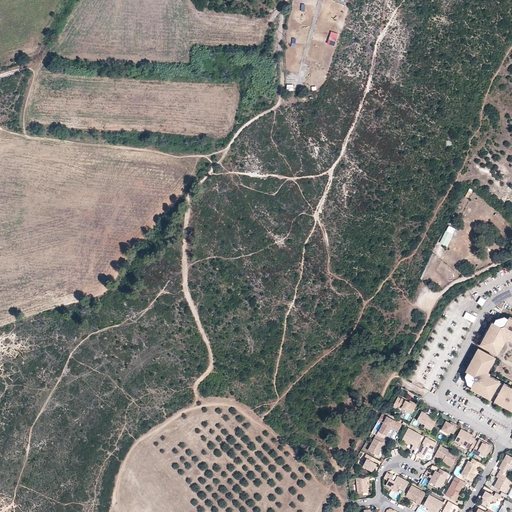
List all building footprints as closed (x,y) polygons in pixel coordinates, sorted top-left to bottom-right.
[(447,224),(439,243),(447,246),(455,228),(447,224)] [(480,297),(477,302),(482,306),(485,300),(480,297)] [(473,322),(476,317),(466,312),(464,317),(473,322)] [(511,321),(508,319),(504,317),(503,319),(498,321),(496,319),(494,323),(493,323),(490,327),(489,330),(486,334),(483,340),(481,345),(497,355),(498,352),(501,347),(504,341),(503,339),(508,338),(509,339),(511,341),(511,321)] [(495,358),(478,348),(466,372),(468,373),(465,377),(468,378),(469,382),(468,385),(472,387),(471,388),(491,399),(493,394),(494,392),(498,394),(497,396),(495,401),(511,410),(511,388),(489,376),(488,377),(486,372),(488,372),(495,358)] [(409,402),(401,398),(401,399),(398,397),(392,407),(396,409),(397,406),(412,414),(417,404),(412,401),(411,403),(409,402)] [(433,418),(426,414),(426,413),(422,411),(417,420),(426,425),(432,429),(438,418),(434,416),(433,418)] [(386,436),(391,426),(392,425),(398,428),(400,423),(387,416),(378,432),(386,436)] [(450,423),(446,421),(442,430),(449,434),(450,432),(454,434),(458,426),(454,424),(454,425),(450,423)] [(423,436),(409,428),(403,439),(411,443),(414,444),(412,448),(415,450),(418,444),(423,436)] [(473,435),(462,429),(455,441),(466,447),(469,442),(473,444),(475,439),(476,438),(472,436),(473,435)] [(437,443),(426,437),(421,446),(418,444),(415,450),(413,453),(417,455),(423,458),(429,447),(434,449),(437,443)] [(374,439),(367,451),(378,456),(381,450),(384,444),(386,445),(388,441),(382,438),(380,442),(374,439)] [(485,444),(483,442),(483,441),(480,439),(478,441),(475,439),(473,444),(471,446),(474,448),(472,452),(479,455),(480,453),(481,451),(487,454),(492,446),(485,442),(485,444)] [(458,455),(441,445),(435,456),(439,458),(439,457),(442,458),(443,458),(444,458),(448,460),(447,461),(453,464),(458,455)] [(507,461),(503,460),(499,468),(501,469),(499,472),(506,476),(511,465),(511,464),(511,456),(507,453),(505,457),(508,459),(507,461)] [(367,459),(363,467),(373,472),(377,464),(376,463),(378,460),(367,454),(365,458),(367,459)] [(453,464),(447,461),(448,460),(444,458),(443,461),(446,463),(452,467),(453,464)] [(481,462),(473,458),(471,461),(469,460),(461,474),(471,479),(474,473),(478,465),(479,466),(481,462)] [(441,488),(449,473),(441,469),(439,472),(436,470),(433,476),(434,476),(433,478),(432,477),(430,481),(439,486),(441,488)] [(499,472),(497,477),(499,478),(494,486),(505,492),(509,483),(507,482),(510,478),(506,476),(499,472)] [(409,482),(399,477),(398,479),(396,479),(394,482),(391,480),(393,476),(390,474),(387,480),(388,481),(385,486),(393,490),(394,488),(398,490),(399,488),(404,491),(409,482)] [(368,488),(367,482),(369,482),(369,477),(356,478),(358,494),(368,493),(368,488)] [(456,500),(461,492),(459,492),(463,485),(465,486),(466,483),(455,477),(446,495),(456,500)] [(419,505),(426,493),(412,485),(406,495),(411,497),(410,499),(416,502),(415,503),(419,505)] [(500,499),(502,495),(496,492),(494,495),(485,491),(482,497),(484,498),(482,501),(487,504),(488,501),(490,502),(490,501),(491,499),(493,500),(496,502),(498,498),(500,499)] [(438,511),(444,503),(430,495),(424,506),(429,509),(434,511),(433,511),(438,511)] [(459,507),(449,501),(442,511),(455,511),(456,510),(458,510),(459,507)]
